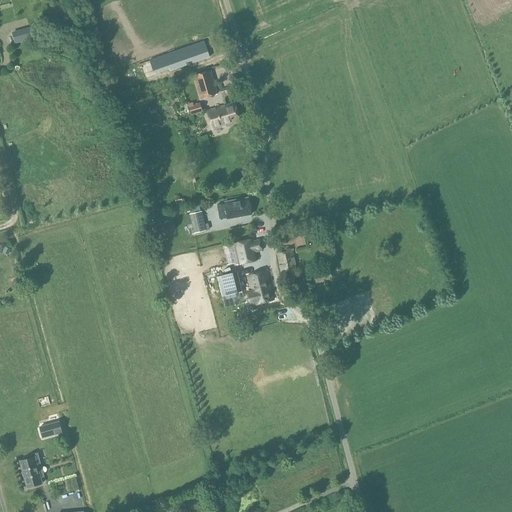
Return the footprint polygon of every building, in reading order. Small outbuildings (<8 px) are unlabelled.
[(0,22),(19,18),(17,9),(0,13),(0,22)] [(66,26),(74,24),(71,13),(63,15),(66,26)] [(30,27),(24,29),(27,40),(33,38),(30,27)] [(171,71),(211,57),(205,41),(149,61),(153,72),(169,67),(171,71)] [(211,72),(194,76),(201,97),(217,93),(211,72)] [(193,103),(189,104),(192,115),(198,113),(198,112),(202,110),(200,104),(194,105),(193,103)] [(213,129),(240,122),(235,103),(208,111),(213,129)] [(223,202),(226,216),(249,212),(246,197),(223,202)] [(194,232),(205,230),(201,212),(190,215),(194,232)] [(253,242),(253,240),(235,244),(239,264),(257,260),(255,252),(261,250),(259,241),(253,242)] [(166,274),(226,263),(223,249),(164,261),(166,274)] [(281,272),(296,269),(292,251),(278,254),(281,272)] [(316,283),(332,278),(329,268),(313,273),(316,283)] [(252,305),(274,300),(267,271),(248,276),(252,291),(248,292),(252,305)] [(225,300),(243,295),(237,272),(218,277),(225,300)] [(193,279),(200,302),(211,299),(204,276),(193,279)] [(302,287),(309,285),(307,277),(300,279),(302,287)] [(222,302),(173,313),(176,326),(225,314),(222,302)] [(42,406),(51,403),(48,395),(39,398),(42,406)] [(59,422),(40,427),(43,438),(62,433),(59,422)] [(29,459),(20,462),(27,488),(42,483),(38,467),(41,466),(37,454),(28,456),(29,459)] [(221,478),(207,484),(209,490),(223,484),(221,478)]
